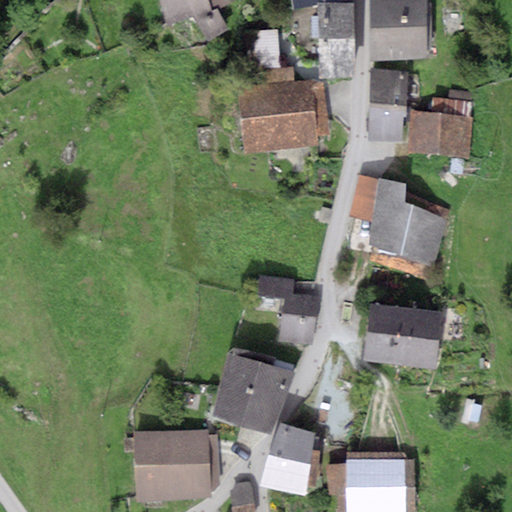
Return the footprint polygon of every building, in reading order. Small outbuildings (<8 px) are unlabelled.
[(201,0),(154,0),(162,23),(205,11),(201,0)] [(292,0),(293,9),(354,2),(353,0),(292,0)] [(425,4),(368,6),(370,62),(427,61),(425,4)] [(351,11),(312,11),(314,81),(352,80),(351,11)] [(252,75),(279,73),(277,39),(250,40),(252,75)] [(405,85),(371,83),(367,146),(401,148),(405,85)] [(313,92),(237,101),(243,156),(319,147),(313,92)] [(474,120),(414,114),(410,156),(470,162),(474,120)] [(402,191),(359,181),(349,225),(369,229),(363,257),(438,273),(450,222),(398,211),(402,191)] [(314,301),(281,298),(277,342),(311,345),(314,301)] [(438,316),(367,309),(361,363),(433,370),(438,316)] [(290,379),(229,360),(209,421),(260,437),(290,379)] [(320,438),(277,428),(264,487),(306,497),(320,438)] [(206,434),(130,437),(132,502),(208,499),(206,434)] [(410,511),(412,468),(343,466),(342,511),(410,511)]
